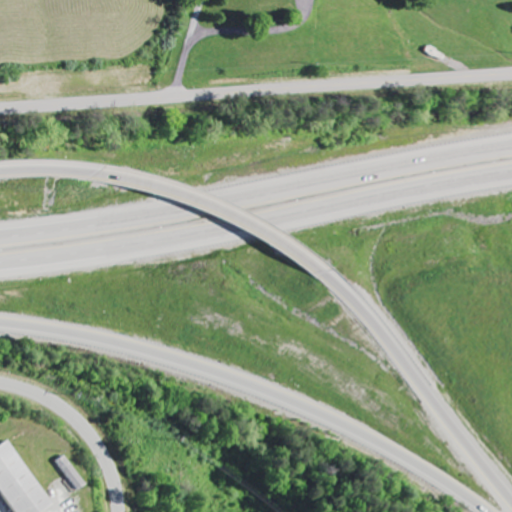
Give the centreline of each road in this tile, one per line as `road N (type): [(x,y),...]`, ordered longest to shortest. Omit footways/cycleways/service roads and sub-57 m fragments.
road 1 (motorway): [(0,322),(161,355),(282,398),(397,454),(485,511)]
road 2 (motorway): [(0,265),(511,177)]
road 3 (motorway): [(511,145),(0,231)]
road 4 (residential): [(0,106),(511,71)]
road 5 (trunk): [(509,511),(387,346),(315,271)]
road 6 (motorway): [(315,271),(214,206),(107,175)]
road 7 (secondary): [(0,384),(48,400),(76,421),(110,477),(116,511)]
